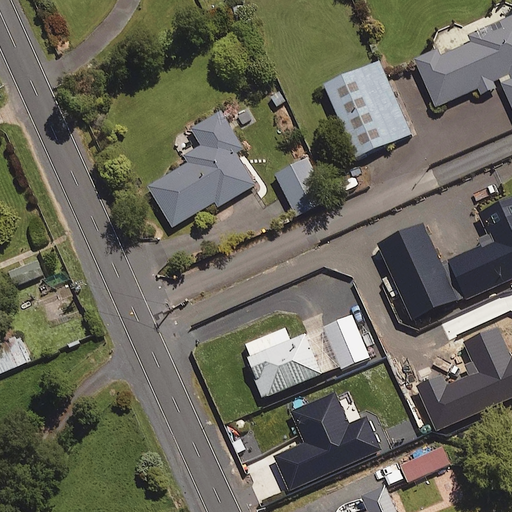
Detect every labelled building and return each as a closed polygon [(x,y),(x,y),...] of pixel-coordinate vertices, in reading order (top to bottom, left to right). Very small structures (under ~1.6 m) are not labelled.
[(511,19),(471,38),(473,43),(441,57),(438,52),(416,62),(437,109),(478,90),(480,96),(502,87),(511,109),(511,19)] [(411,136),(380,63),(325,86),(357,159),(411,136)] [(244,150),(222,113),(192,131),(202,148),(185,158),(190,165),(150,189),(173,229),(216,204),(219,208),(256,186),(237,154),(244,150)] [(329,202),(308,160),(276,176),(297,218),(329,202)] [(511,200),(481,215),(494,244),(446,266),(463,302),(511,280),(511,200)] [(457,301),(422,226),(380,246),(415,321),(457,301)] [(45,275),(36,254),(26,258),(29,266),(7,275),(13,288),(45,275)] [(322,329),(339,372),(370,359),(352,317),(322,329)] [(323,376),(307,336),(291,342),(286,330),(244,347),(265,399),(323,376)] [(485,344),(479,330),(459,338),(464,352),(485,344)] [(0,375),(32,362),(22,338),(0,347),(0,375)] [(435,389),(424,370),(414,376),(425,395),(435,389)] [(362,421),(348,390),(293,415),(306,444),(276,458),(291,492),(381,452),(366,419),(362,421)] [(450,465),(443,449),(402,467),(409,483),(450,465)] [(396,511),(386,488),(363,497),(369,511),(396,511)]
